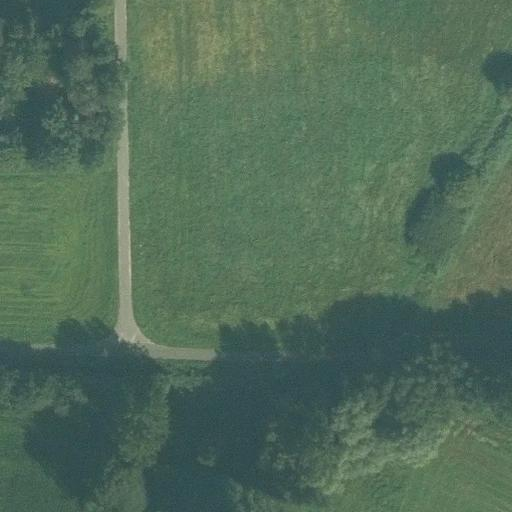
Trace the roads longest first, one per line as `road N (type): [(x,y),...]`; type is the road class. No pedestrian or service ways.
road 1 (unclassified): [(126,357),(356,358),(511,341)]
road 2 (unclassified): [(126,357),(120,0)]
road 3 (unclassified): [(0,353),(126,357)]
